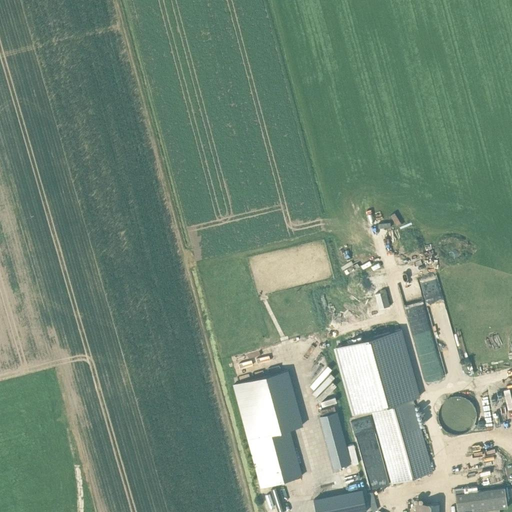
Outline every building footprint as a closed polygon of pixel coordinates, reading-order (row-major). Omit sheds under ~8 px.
[(419,281),(422,288),(433,284),(431,277),(419,281)] [(383,307),(389,305),(386,289),(379,290),(381,298),(370,300),(373,312),(383,309),(383,307)] [(445,378),(433,327),(416,331),(415,324),(412,324),(425,382),(445,378)] [(401,328),(334,347),(354,414),(371,409),(412,398),(420,396),(401,328)] [(317,376),(323,363),(317,360),(311,373),(317,376)] [(327,396),(335,383),(325,377),(332,367),(327,364),(319,376),(323,379),(313,393),(319,397),(322,392),(327,396)] [(233,384),(261,488),(302,476),(290,430),(303,425),(288,370),(233,384)] [(438,410),(437,415),(438,421),(440,426),(444,430),(449,433),(454,435),(460,435),(465,433),(470,430),(474,426),(476,421),(477,415),(476,410),(474,405),(470,400),(465,397),(460,396),(454,396),(449,397),(444,400),(440,405),(438,410)] [(412,398),(371,409),(392,484),(433,472),(430,462),(426,449),(417,416),(412,398)] [(319,416),(334,469),(335,472),(343,470),(342,466),(351,463),(337,411),(319,416)] [(455,494),(457,511),(477,511),(481,511),(499,511),(499,509),(508,508),(504,487),(455,494)] [(366,511),(362,489),(314,499),(316,511),(366,511)] [(438,511),(439,503),(416,503),(415,511),(438,511)]
